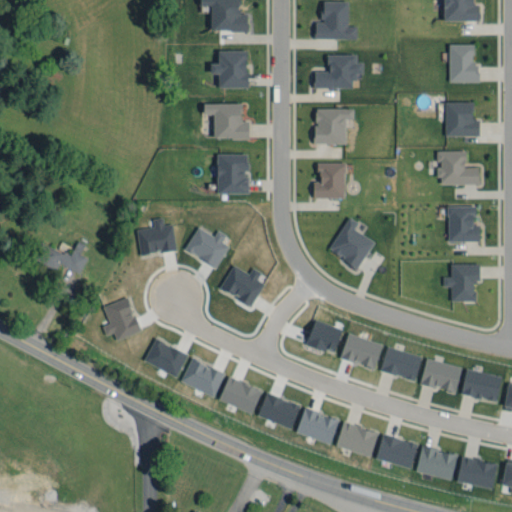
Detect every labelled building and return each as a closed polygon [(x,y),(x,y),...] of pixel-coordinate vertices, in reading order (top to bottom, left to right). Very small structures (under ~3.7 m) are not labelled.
[(207,27),(243,27),(243,10),(237,10),(236,0),(196,0),(197,3),(206,3),(207,27)] [(311,35),(353,36),(353,22),(344,22),(344,0),(317,0),(317,18),(311,18),(311,35)] [(439,0),(440,18),(475,17),(474,1),(469,2),(469,0),(439,0)] [(474,78),(474,60),(470,60),(470,41),(444,41),(444,79),(474,78)] [(214,85),(244,84),(243,46),(214,48),(214,60),(206,60),(207,71),(214,71),(214,85)] [(352,51),(323,51),(323,67),(309,67),(309,85),(350,84),(350,70),(359,70),(359,59),(352,59),(352,51)] [(441,133),(475,132),(475,116),(469,116),(469,98),(440,99),(441,133)] [(236,100),(199,101),(199,112),(209,112),(209,136),(245,135),(244,118),(237,118),(236,100)] [(349,106),(311,105),(310,140),(341,140),(341,116),(349,116),(349,106)] [(434,181),(475,181),(475,164),(462,164),(462,148),(432,147),(432,158),(435,158),(434,181)] [(213,188),(243,189),(244,151),(213,150),(213,188)] [(309,194),(340,195),(341,160),(315,159),(314,178),(309,178),(309,194)] [(475,237),(475,222),(471,222),(471,202),(443,202),(444,238),(475,237)] [(323,246),(353,264),(370,236),(349,224),(354,218),(344,212),(323,246)] [(52,265),(54,259),(76,269),(83,252),(76,249),(80,239),(73,236),(66,251),(36,238),(28,255),(52,265)] [(476,261),(446,260),(446,274),(438,273),(438,283),(446,284),(446,298),(471,298),(471,280),(475,280),(476,261)] [(329,349),(338,325),(311,315),(302,338),(329,349)] [(378,340),(344,328),(336,351),(370,364),(378,340)] [(410,376),(418,353),(383,342),(375,365),(410,376)] [(416,379),(452,387),(457,362),(421,354),(416,379)] [(456,388),(492,397),(498,373),(463,363),(456,388)] [(257,386),(224,372),(214,395),(248,409),(257,386)] [(511,380),(503,379),(500,402),(511,403),(511,380)] [(253,411),(286,423),(295,401),(262,388),(253,411)] [(334,415),(300,402),(291,427),(326,439),(334,415)] [(373,427),(339,417),(331,442),(366,452),(373,427)] [(406,464),(413,439),(378,430),(371,454),(406,464)] [(447,475),(453,449),(417,441),(411,467),(447,475)] [(489,483),(492,457),(456,453),(453,479),(489,483)] [(511,482),(511,459),(501,458),(499,481),(511,482)]
